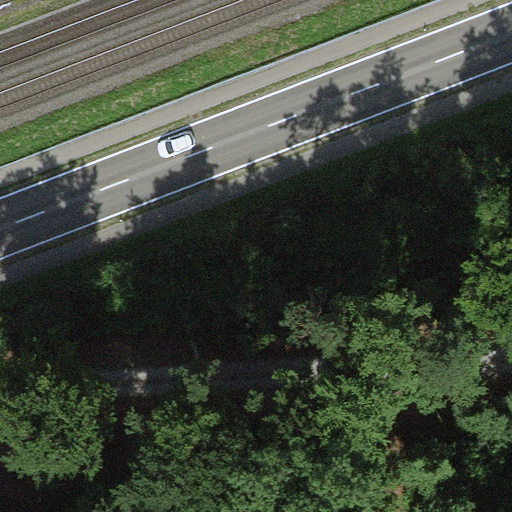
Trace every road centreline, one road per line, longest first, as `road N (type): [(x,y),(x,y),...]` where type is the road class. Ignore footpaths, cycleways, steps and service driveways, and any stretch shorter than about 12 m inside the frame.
road 1 (primary): [(511,35),(0,232)]
road 2 (track): [(511,355),(0,385)]
